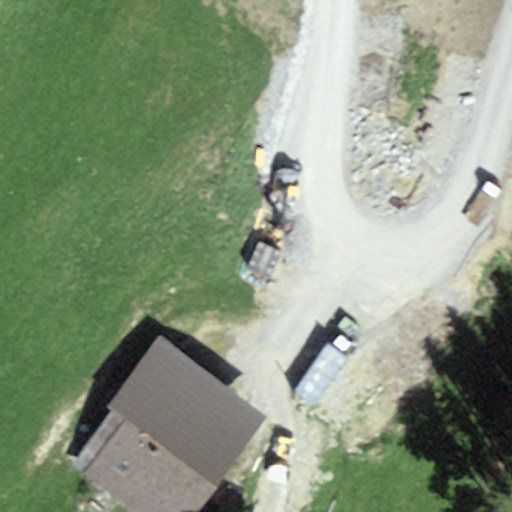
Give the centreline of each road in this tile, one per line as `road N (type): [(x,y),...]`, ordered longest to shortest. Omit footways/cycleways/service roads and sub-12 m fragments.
road 1 (unclassified): [(511,48),(466,184),(433,241),(378,263),(348,255),(320,219),(311,189),(351,0)]
road 2 (track): [(263,371),(348,255)]
